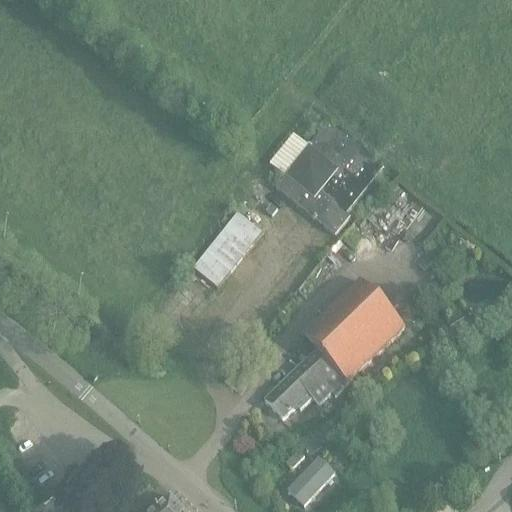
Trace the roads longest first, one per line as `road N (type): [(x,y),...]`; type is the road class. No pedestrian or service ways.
road 1 (unclassified): [(40,401),(106,446),(181,479)]
road 2 (residential): [(181,479),(85,392)]
